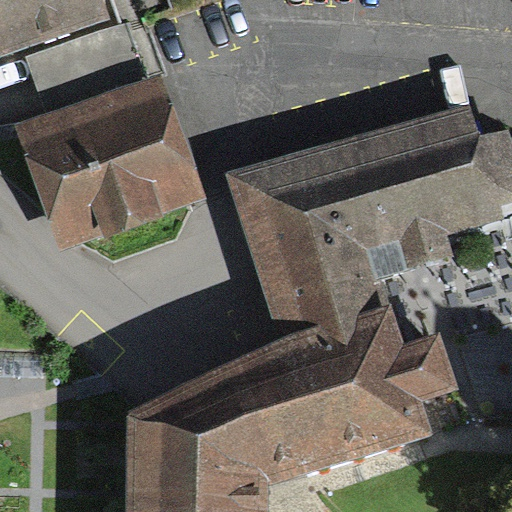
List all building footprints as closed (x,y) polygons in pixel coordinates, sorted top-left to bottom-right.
[(0,0),(0,61),(69,38),(111,24),(103,0),(0,0)] [(19,67),(38,119),(148,79),(131,30),(19,67)] [(18,134),(63,258),(211,204),(166,81),(88,109),(18,134)] [(401,454),(392,428),(375,380),(347,304),(426,274),(415,245),(475,227),(471,214),(500,205),(485,157),(457,165),(450,145),(232,211),(277,368),(184,413),(115,447),(238,511),(240,511),(256,506),(401,454)] [(412,366),(375,380),(392,428),(430,413),(412,366)] [(238,511),(115,447),(115,511),(238,511)]
